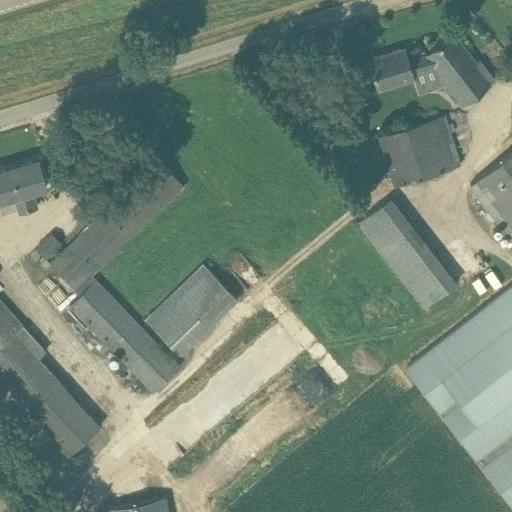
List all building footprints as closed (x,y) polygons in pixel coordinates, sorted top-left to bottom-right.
[(463,105),(479,93),(495,80),(479,60),(476,62),(453,33),(424,55),(408,60),(405,47),(368,58),(377,89),(414,78),(412,73),(433,67),(463,105)] [(392,186),(439,170),(458,164),(442,114),(375,135),(392,186)] [(511,150),(476,178),(511,226),(511,150)] [(183,185),(172,173),(158,158),(112,203),(102,193),(86,208),(96,218),(49,262),(74,289),(80,294),(69,304),(153,391),(179,367),(95,279),(90,274),(183,185)] [(38,159),(0,170),(0,200),(15,196),(19,212),(36,206),(32,191),(46,186),(38,159)] [(424,308),(456,283),(389,197),(357,222),(424,308)] [(52,233),(35,248),(45,259),(62,244),(52,233)] [(177,353),(236,296),(200,260),(142,317),(177,353)] [(406,365),(404,366),(511,505),(511,283),(478,309),(406,365)] [(45,351),(34,339),(0,300),(0,376),(69,454),(84,440),(99,426),(39,357),(45,351)] [(236,480),(276,438),(254,418),(215,460),(236,480)] [(103,511),(168,511),(166,497),(103,508),(103,511)]
